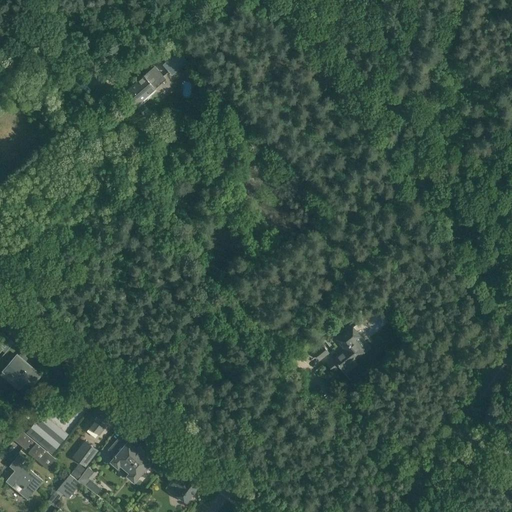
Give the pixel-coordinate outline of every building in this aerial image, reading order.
[(177,41),(175,39),(157,48),(151,53),(160,63),(179,46),(176,42),(177,41)] [(178,50),(162,64),(172,75),(188,61),(178,50)] [(166,79),(155,66),(146,74),(124,92),(135,105),(166,79)] [(362,320),(359,316),(353,321),(356,324),(362,320)] [(335,358),(327,364),(332,371),(338,366),(341,370),(350,362),(362,351),(354,340),(357,338),(360,335),(353,327),(338,339),(346,349),(335,358)] [(23,383),(27,379),(32,383),(39,375),(44,379),(44,378),(25,361),(27,358),(20,352),(24,348),(15,341),(0,357),(0,374),(6,368),(12,373),(11,374),(13,375),(14,374),(23,383)] [(329,353),(323,345),(313,353),(319,360),(329,353)] [(114,415),(104,407),(89,426),(99,434),(114,415)] [(35,420),(27,430),(52,452),(69,434),(47,414),(39,423),(35,420)] [(32,441),(20,431),(13,439),(25,449),(32,441)] [(134,481),(144,470),(145,471),(154,461),(145,454),(144,455),(140,452),(143,449),(139,446),(136,448),(128,441),(130,440),(122,434),(109,449),(115,454),(113,456),(114,457),(110,461),(117,467),(121,463),(130,471),(127,475),(134,481)] [(98,450),(85,440),(72,457),(86,467),(98,450)] [(56,458),(37,442),(28,453),(47,468),(56,458)] [(25,458),(20,453),(9,466),(15,470),(6,481),(28,499),(43,480),(22,462),(25,458)] [(77,470),(73,475),(78,479),(81,474),(77,470)] [(178,499),(179,499),(180,499),(186,503),(194,492),(200,484),(187,475),(186,477),(178,471),(172,479),(168,484),(175,489),(172,493),(175,495),(175,497),(178,499)] [(70,474),(49,500),(54,505),(63,494),(68,498),(81,483),(70,474)]
